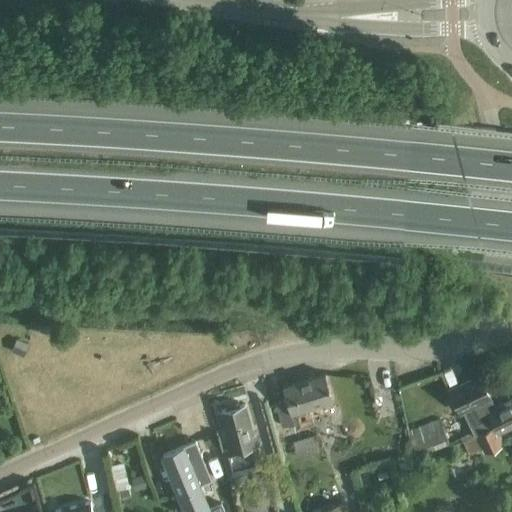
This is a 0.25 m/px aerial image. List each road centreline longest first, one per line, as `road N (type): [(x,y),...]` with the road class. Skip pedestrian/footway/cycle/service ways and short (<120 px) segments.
road 1 (unclassified): [(0,477),(240,371),(304,357),(434,352),(511,332)]
road 2 (motorway): [(511,168),(190,134),(0,126)]
road 3 (motorway): [(0,190),(511,228)]
road 4 (unclassified): [(190,0),(316,19),(373,17)]
